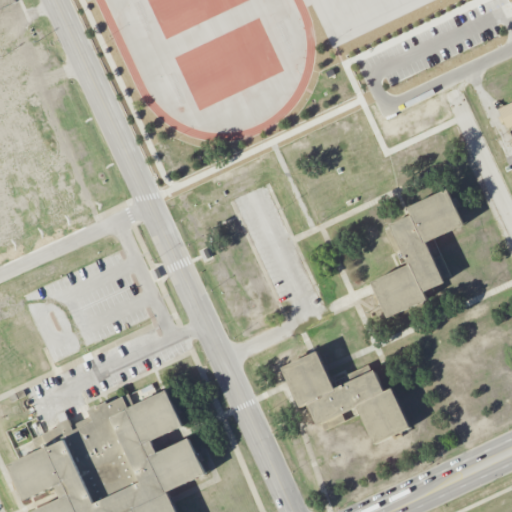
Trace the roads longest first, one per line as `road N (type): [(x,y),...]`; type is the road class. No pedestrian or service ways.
road 1 (residential): [(55,0),(292,511)]
road 2 (tertiary): [(383,511),(511,451)]
road 3 (residential): [(387,109),(511,49)]
